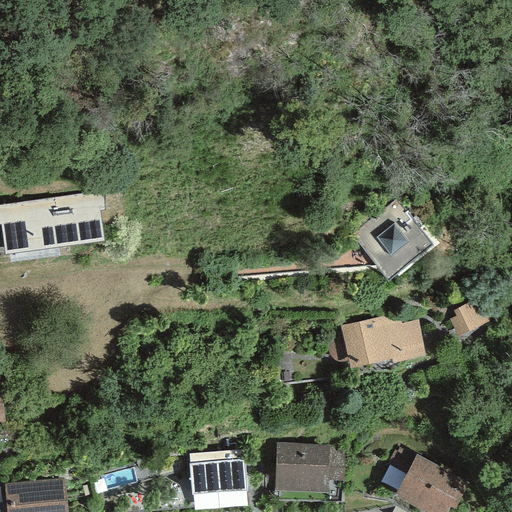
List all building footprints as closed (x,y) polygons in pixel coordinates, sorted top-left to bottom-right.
[(101,190),(0,205),(0,224),(0,225),(5,256),(103,241),(99,210),(104,209),(101,190)] [(387,281),(433,245),(406,212),(396,199),(350,236),(387,281)] [(470,302),(453,310),(456,316),(449,319),(457,337),(490,321),(483,305),(474,309),(470,302)] [(340,326),(341,329),(338,330),(335,330),(333,331),(330,334),(328,336),(327,340),(326,344),(327,349),(329,354),(332,357),(336,361),(339,362),(343,362),(348,361),(349,369),(392,360),(393,363),(425,356),(418,320),(402,323),(399,313),(340,326)] [(276,443),(274,490),(328,492),(328,480),(342,480),(344,445),(276,443)] [(397,489),(415,455),(399,447),(381,481),(397,489)] [(439,467),(415,455),(397,489),(393,495),(423,511),(447,511),(450,507),(454,509),(470,481),(440,464),(439,467)] [(189,464),(191,496),(247,491),(244,459),(189,464)] [(67,511),(65,479),(4,485),(6,511),(67,511)]
